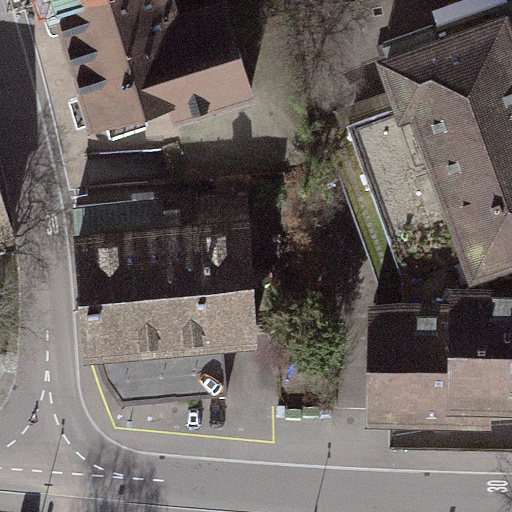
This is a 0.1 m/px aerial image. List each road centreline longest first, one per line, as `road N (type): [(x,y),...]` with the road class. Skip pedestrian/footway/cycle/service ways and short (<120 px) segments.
road 1 (residential): [(511,495),(47,467)]
road 2 (residential): [(0,11),(45,171),(47,467)]
